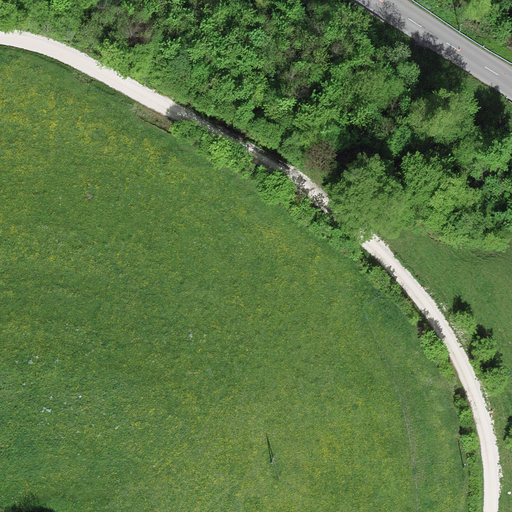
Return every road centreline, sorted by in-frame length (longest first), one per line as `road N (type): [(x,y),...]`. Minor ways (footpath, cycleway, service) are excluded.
road 1 (track): [(0,35),(52,48),(196,120),(275,165),(359,230),(443,328),(467,375),(491,474),(490,511)]
road 2 (tertiary): [(380,0),(511,83)]
